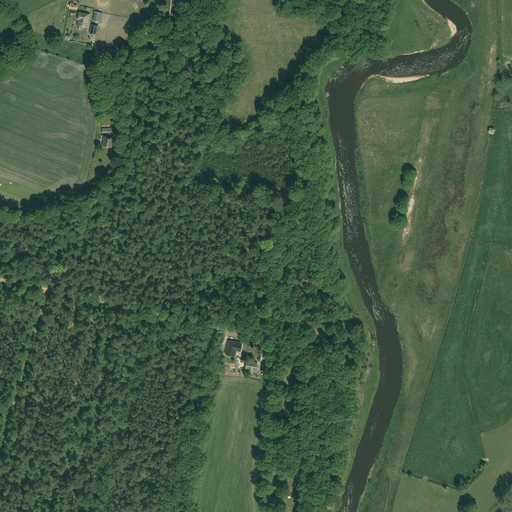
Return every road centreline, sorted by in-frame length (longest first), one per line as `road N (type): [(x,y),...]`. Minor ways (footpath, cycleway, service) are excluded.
road 1 (track): [(0,279),(227,332)]
road 2 (track): [(64,229),(0,446)]
